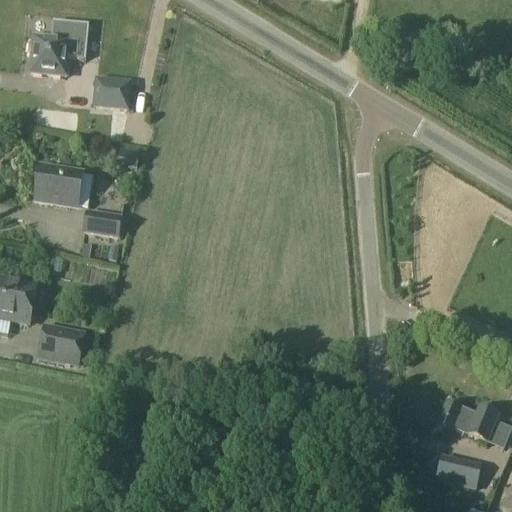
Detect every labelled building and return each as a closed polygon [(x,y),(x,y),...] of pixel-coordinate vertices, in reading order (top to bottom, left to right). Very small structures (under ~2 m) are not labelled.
[(53,25),(51,43),(33,41),(30,76),(65,79),(67,62),(86,64),(89,28),(53,25)] [(92,111),(129,115),(131,85),(95,81),(92,111)] [(83,176),(40,169),(34,205),(78,212),(83,176)] [(122,219),(86,213),(82,235),(118,241),(122,219)] [(0,281),(0,321),(28,327),(35,289),(0,281)] [(44,331),(38,362),(78,370),(84,338),(44,331)] [(286,379),(294,400),(309,394),(302,373),(286,379)] [(467,438),(486,447),(498,419),(479,411),(475,418),(447,406),(437,429),(452,435),(454,431),(468,437),(467,438)] [(470,463),(449,457),(440,491),(460,497),(470,463)] [(511,503),(511,473),(501,499),(511,503)]
